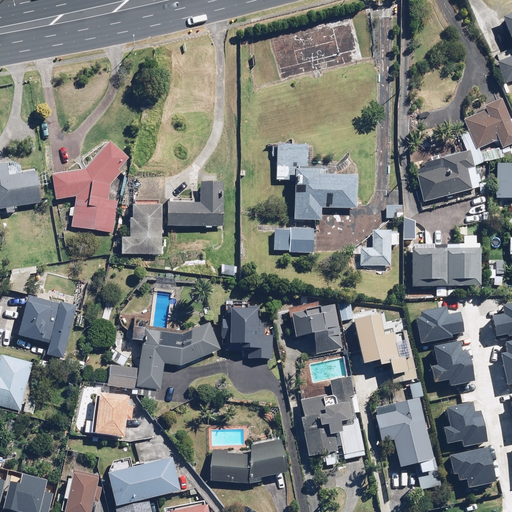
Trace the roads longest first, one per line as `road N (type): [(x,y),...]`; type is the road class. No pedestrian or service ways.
road 1 (unknown): [(161,367),(230,358),(269,376),(306,511)]
road 2 (primary): [(211,0),(0,45)]
road 3 (residential): [(511,476),(476,301)]
